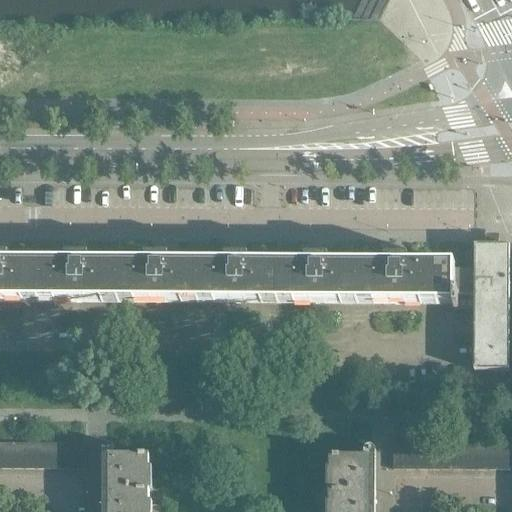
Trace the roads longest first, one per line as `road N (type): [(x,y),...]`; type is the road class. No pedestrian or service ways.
road 1 (residential): [(440,345),(0,339)]
road 2 (secondary): [(511,109),(208,152)]
road 3 (secondary): [(208,152),(362,160),(511,148)]
road 4 (secondary): [(0,149),(208,152)]
road 5 (residential): [(406,511),(406,491),(511,491)]
